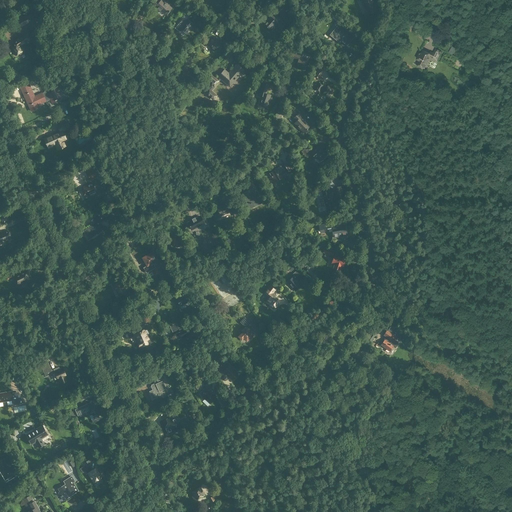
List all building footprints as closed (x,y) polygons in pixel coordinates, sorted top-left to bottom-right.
[(158,0),(156,0),(152,5),(159,11),(160,10),(165,15),(168,12),(169,12),(170,11),(169,11),(171,8),(165,3),(165,2),(163,0),(161,0),(160,2),(158,0)] [(358,0),(360,2),(362,1),(368,15),(377,11),(372,0),(358,0)] [(282,12),(280,15),(283,18),(289,11),(284,6),(280,11),(282,12)] [(26,14),(17,19),(21,27),(31,22),(30,22),(34,20),(31,14),(27,16),(26,14)] [(278,31),(279,31),(285,24),(272,14),(268,18),(269,19),(264,25),(271,31),(276,25),(280,29),(278,31)] [(174,28),(180,33),(182,29),(186,33),(192,25),(186,20),(182,25),(180,22),(174,28)] [(347,45),(354,37),(338,24),(329,35),(340,43),(341,41),(347,45)] [(162,38),(168,31),(165,28),(159,35),(162,38)] [(11,47),(14,51),(13,52),(15,56),(23,50),(21,47),(23,46),(22,45),(25,43),(32,39),(28,33),(21,37),(21,38),(19,39),(18,37),(15,39),(16,41),(14,43),(15,44),(11,47)] [(211,35),(203,44),(206,46),(208,44),(211,46),(210,48),(214,51),(216,49),(218,51),(224,45),(220,42),(219,42),(214,38),(213,38),(211,35)] [(470,46),(461,41),(456,49),(461,52),(464,47),(468,49),(470,46)] [(423,50),(421,54),(419,53),(416,59),(418,60),(416,64),(419,65),(419,67),(421,69),(422,67),(424,68),(426,63),(429,57),(436,60),(441,51),(435,49),(433,53),(430,52),(429,54),(423,50)] [(291,58),(298,60),(296,65),(300,67),(300,68),(304,69),(307,62),(299,58),(301,52),(294,50),(291,58)] [(320,76),(326,67),(321,63),(316,71),(317,72),(314,76),(323,82),(324,79),(320,76)] [(236,82),(235,81),(239,76),(242,79),(246,74),(243,71),(244,70),(237,64),(228,74),(223,70),(218,77),(230,87),(233,83),(234,84),(236,84),(236,82)] [(218,81),(211,75),(207,80),(214,86),(218,81)] [(263,83),(261,89),(259,95),(262,96),(259,105),(267,107),(270,96),(266,94),(269,85),(263,83)] [(323,86),(319,84),(315,89),(320,92),(323,94),(324,93),(326,95),(326,96),(328,97),(328,98),(328,99),(330,100),(331,98),(331,97),(330,96),(334,90),(331,88),(332,88),(328,86),(327,87),(326,86),(325,88),(323,86)] [(34,97),(28,85),(21,88),(31,111),(39,108),(38,105),(50,99),(52,104),(61,99),(56,89),(47,93),(48,95),(43,97),(42,94),(34,97)] [(209,89),(206,93),(213,99),(217,95),(209,89)] [(296,122),(295,123),(304,133),(309,128),(308,128),(310,127),(301,118),(302,116),(299,113),(293,118),(296,122)] [(48,148),(54,145),(57,151),(67,146),(65,141),(67,140),(63,131),(71,128),(67,120),(57,125),(59,131),(43,138),(48,148)] [(316,159),(317,158),(320,161),(325,157),(322,153),(324,152),(318,146),(314,150),(312,147),(309,149),(307,147),(301,152),(307,158),(310,155),(310,156),(312,154),(316,159)] [(270,173),(272,176),(269,178),(272,184),(284,176),(287,180),(290,178),(289,177),(290,177),(288,172),(292,170),(288,163),(277,169),(276,168),(273,170),(274,171),(270,173)] [(92,168),(86,171),(89,178),(90,178),(91,181),(96,178),(95,175),(98,174),(95,167),(92,168)] [(97,192),(92,183),(90,184),(84,186),(84,187),(83,187),(84,190),(83,190),(84,194),(86,194),(87,196),(97,192)] [(327,183),(320,185),(316,193),(328,189),(327,183)] [(253,189),(242,194),(250,209),(262,202),(260,198),(258,199),(253,189)] [(333,204),(329,191),(322,193),(323,197),(318,198),(321,207),(326,206),(327,211),(334,209),(332,204),(333,204)] [(236,212),(234,206),(231,207),(229,204),(222,207),(221,206),(217,207),(218,210),(213,212),(216,219),(217,219),(221,218),(221,217),(221,216),(232,211),(233,213),(236,212)] [(200,216),(195,219),(195,217),(194,218),(195,218),(192,219),(192,220),(188,223),(191,230),(204,223),(200,216)] [(88,228),(84,231),(87,236),(95,230),(98,233),(104,228),(98,220),(90,226),(88,228)] [(326,224),(317,226),(319,230),(318,230),(319,234),(320,233),(321,234),(325,233),(324,230),(327,229),(326,224)] [(346,231),(346,229),(345,229),(344,225),(333,228),(333,231),(332,231),(334,239),(347,236),(347,233),(348,232),(346,231)] [(0,241),(4,240),(4,241),(7,239),(7,238),(11,236),(10,235),(11,234),(10,232),(9,232),(8,231),(5,232),(4,231),(0,233),(0,241)] [(182,244),(178,238),(176,235),(169,240),(173,245),(175,244),(177,247),(182,244)] [(330,258),(333,258),(332,263),(334,263),(333,268),(340,270),(341,265),(343,266),(345,259),(333,255),(334,251),(324,248),(323,252),(331,254),(330,258)] [(181,252),(186,259),(190,256),(186,249),(181,252)] [(153,251),(147,255),(152,262),(155,260),(157,264),(160,262),(158,258),(157,259),(155,255),(157,253),(156,250),(153,251)] [(146,266),(148,269),(152,267),(150,263),(152,262),(147,255),(140,259),(142,263),(145,261),(147,265),(146,266)] [(314,274),(306,267),(303,270),(305,272),(304,273),(310,279),(314,274)] [(19,284),(20,285),(19,286),(21,290),(27,287),(24,281),(30,279),(30,277),(30,276),(29,275),(28,275),(27,271),(19,275),(15,277),(15,278),(16,277),(19,283),(18,284),(19,284)] [(299,288),(301,286),(297,281),(301,278),(295,271),(292,274),(294,275),(287,282),(295,291),(298,288),(298,289),(299,288)] [(115,285),(114,286),(115,289),(117,294),(119,293),(121,292),(123,294),(129,292),(124,282),(121,284),(120,281),(115,284),(115,285)] [(276,296),(273,294),(277,288),(271,283),(264,293),(269,297),(266,301),(270,304),(269,305),(271,307),(272,306),(274,308),(280,300),(275,297),(276,296)] [(140,292),(143,301),(151,297),(148,293),(146,289),(140,292)] [(179,296),(176,298),(181,307),(189,302),(188,301),(190,300),(187,295),(188,295),(185,289),(179,293),(181,296),(179,297),(179,296)] [(43,306),(36,310),(40,317),(46,314),(43,306)] [(156,314),(153,306),(148,308),(151,316),(156,314)] [(242,339),(243,337),(247,341),(247,340),(248,341),(253,336),(252,335),(250,333),(252,332),(246,326),(250,322),(245,317),(240,322),(245,327),(240,333),(241,334),(239,336),(242,339)] [(175,336),(181,333),(183,337),(191,334),(187,327),(179,331),(179,329),(173,332),(175,336)] [(384,340),(384,341),(381,345),(387,349),(389,351),(393,346),(395,348),(396,347),(397,345),(398,344),(398,342),(397,341),(396,341),(395,341),(393,340),(396,337),(402,341),(405,336),(390,327),(387,332),(386,331),(384,335),(387,337),(386,339),(385,338),(384,340)] [(354,337),(361,331),(358,328),(351,334),(354,337)] [(137,342),(140,347),(150,342),(149,339),(144,329),(135,333),(138,341),(137,342)] [(367,337),(365,339),(367,340),(367,339),(371,341),(374,336),(368,332),(365,336),(367,337)] [(163,344),(155,348),(158,354),(166,349),(163,344)] [(362,360),(350,354),(347,360),(358,366),(362,360)] [(41,365),(44,373),(49,371),(51,370),(49,367),(48,367),(46,362),(41,365)] [(223,371),(223,370),(233,379),(238,374),(229,365),(228,365),(225,362),(219,368),(223,371)] [(221,372),(215,366),(212,369),(219,375),(221,372)] [(52,374),(51,370),(49,371),(53,380),(57,378),(58,378),(60,382),(67,379),(65,375),(63,369),(60,370),(59,367),(53,369),(55,373),(52,374)] [(163,382),(166,381),(164,376),(157,379),(158,382),(151,386),(153,390),(149,391),(153,399),(161,395),(159,392),(166,389),(163,382)] [(208,390),(202,396),(210,404),(215,398),(211,393),(208,390)] [(11,391),(0,392),(0,401),(13,400),(14,405),(25,403),(20,394),(12,395),(11,391)] [(96,410),(94,405),(92,406),(90,403),(80,407),(78,404),(73,406),(78,416),(88,411),(90,416),(92,415),(94,419),(98,417),(95,411),(96,410)] [(191,420),(196,418),(192,409),(187,412),(191,420)] [(169,433),(180,428),(175,416),(167,419),(169,425),(166,427),(169,433)] [(44,444),(41,438),(48,434),(42,425),(26,435),(31,444),(35,442),(39,448),(44,444)] [(0,471),(6,469),(10,476),(17,472),(13,465),(11,466),(7,459),(9,458),(5,452),(0,455),(0,463),(1,465),(0,465),(0,471)] [(88,464),(95,460),(91,455),(85,459),(88,464)] [(93,482),(101,478),(95,468),(93,470),(90,465),(85,468),(84,466),(80,468),(83,473),(85,471),(87,474),(88,473),(88,474),(88,475),(89,475),(93,482)] [(72,482),(74,481),(71,477),(64,481),(65,484),(58,489),(60,492),(58,492),(60,496),(60,495),(63,500),(78,491),(72,482)] [(194,495),(192,497),(194,500),(196,499),(197,499),(204,495),(200,487),(193,491),(193,492),(194,495)] [(23,500),(27,506),(30,504),(33,509),(27,511),(40,511),(34,501),(30,496),(23,500)]
